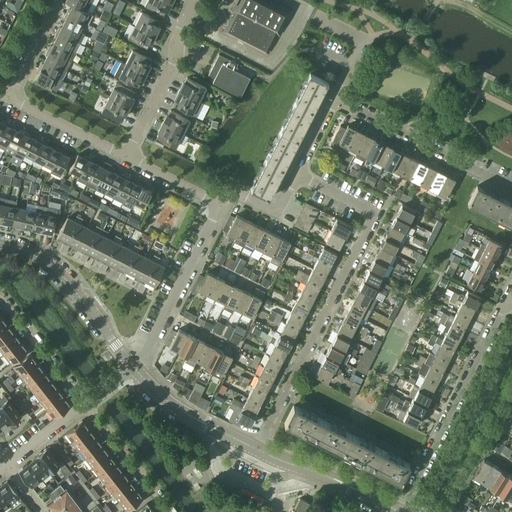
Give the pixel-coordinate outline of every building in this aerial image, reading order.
[(87,12),(91,3),(85,0),(65,0),(65,1),(72,5),(87,12)] [(167,12),(171,3),(166,0),(146,0),(146,1),(146,2),(144,6),(163,16),(165,11),(167,12)] [(258,0),(241,0),(227,30),(265,49),(284,13),(258,0)] [(72,5),(65,1),(65,2),(72,5),(69,11),(67,10),(65,13),(83,22),(87,24),(92,14),(88,12),(87,12),(72,5)] [(108,1),(104,8),(110,11),(114,4),(108,1)] [(8,2),(6,7),(17,12),(19,7),(8,2)] [(104,9),(99,18),(105,21),(109,12),(104,9)] [(141,11),(134,25),(155,35),(160,27),(158,26),(160,21),(141,11)] [(66,17),(63,23),(79,31),(83,22),(65,13),(64,16),(66,17)] [(95,27),(101,30),(104,25),(98,22),(95,27)] [(56,31),(74,40),(80,43),(84,34),(79,31),(63,23),(60,29),(57,28),(56,31)] [(150,45),(155,35),(134,25),(129,34),(130,34),(127,39),(146,48),(148,44),(150,45)] [(57,35),(54,41),(70,49),(74,40),(56,31),(54,34),(57,35)] [(98,40),(104,43),(107,35),(102,32),(98,40)] [(47,49),(65,58),(71,61),(75,52),(69,49),(70,49),(54,41),(50,47),(48,46),(47,49)] [(47,53),(44,59),(60,67),(65,58),(47,49),(45,52),(47,53)] [(132,50),(125,63),(146,74),(150,65),(148,64),(151,59),(132,50)] [(93,51),(89,59),(94,61),(98,53),(93,51)] [(237,63),(218,54),(208,74),(214,78),(212,82),(240,96),(249,77),(234,70),(237,63)] [(38,67),(56,77),(62,79),(66,71),(60,67),(44,59),(41,66),(39,65),(38,67)] [(93,67),(99,70),(103,62),(97,59),(93,67)] [(114,75),(118,77),(137,87),(140,82),(141,83),(146,74),(125,63),(121,61),(114,75)] [(42,85),(44,83),(51,86),(50,88),(56,91),(62,79),(56,77),(38,67),(36,71),(38,72),(33,81),(42,85)] [(327,81),(309,72),(294,101),(313,110),(327,81)] [(84,84),(89,86),(92,79),(87,77),(84,84)] [(182,81),(178,90),(199,101),(203,92),(205,87),(187,77),(184,82),(182,81)] [(115,83),(108,96),(129,107),(134,98),(132,97),(134,92),(115,83)] [(86,93),(89,86),(84,84),(81,91),(86,93)] [(173,105),(196,117),(203,103),(199,101),(178,90),(173,99),(175,100),(173,105)] [(71,91),(67,98),(73,101),(77,93),(71,91)] [(125,116),(129,107),(108,96),(101,112),(119,121),(123,115),(125,116)] [(227,106),(240,102),(230,98),(225,99),(227,106)] [(313,110),(294,101),(280,131),(298,140),(313,110)] [(166,114),(162,123),(182,133),(189,120),(170,110),(168,115),(166,114)] [(6,122),(0,135),(0,147),(4,150),(6,145),(14,129),(8,126),(9,124),(6,122)] [(187,137),(182,134),(182,133),(162,123),(157,132),(159,133),(156,138),(175,147),(178,142),(183,145),(187,137)] [(338,142),(338,143),(348,147),(357,129),(347,125),(345,128),(340,125),(333,139),(338,142)] [(14,129),(6,145),(15,150),(24,132),(21,130),(20,132),(14,129)] [(357,129),(348,147),(356,152),(366,134),(357,129)] [(298,140),(280,131),(265,158),(284,167),(298,140)] [(27,133),(24,132),(15,150),(10,161),(18,165),(32,138),(26,135),(27,133)] [(366,134),(356,152),(365,156),(374,138),(366,134)] [(32,138),(24,155),(33,159),(43,141),(40,139),(38,142),(32,138)] [(374,138),(365,156),(374,161),(384,143),(374,138)] [(43,141),(33,159),(34,159),(31,165),(39,169),(42,164),(51,148),(44,144),(45,142),(43,141)] [(384,143),(374,161),(383,165),(392,147),(384,143)] [(392,147),(383,165),(392,170),(401,152),(392,147)] [(51,148),(42,164),(52,168),(61,150),(58,149),(57,151),(51,148)] [(61,150),(52,168),(61,173),(69,157),(63,154),(64,152),(61,150)] [(401,152),(392,170),(401,174),(410,156),(401,152)] [(69,171),(79,175),(88,157),(85,155),(84,158),(77,154),(69,171)] [(410,156),(401,174),(410,179),(419,161),(410,156)] [(88,157),(79,175),(77,180),(86,184),(88,180),(96,164),(90,161),(91,158),(88,157)] [(284,167),(265,158),(250,188),(258,192),(268,198),(284,167)] [(419,161),(410,179),(419,183),(428,165),(419,161)] [(339,162),(336,167),(344,170),(346,166),(339,162)] [(96,164),(88,180),(97,185),(106,166),(103,165),(102,167),(96,164)] [(428,165),(419,183),(427,188),(437,170),(428,165)] [(106,166),(97,185),(95,189),(104,193),(114,173),(108,170),(109,168),(106,166)] [(350,167),(348,172),(355,176),(357,171),(350,167)] [(5,172),(13,176),(15,172),(7,168),(5,172)] [(437,170),(427,188),(436,192),(445,174),(437,170)] [(357,177),(363,180),(366,174),(360,171),(357,177)] [(25,177),(33,181),(36,177),(27,173),(25,177)] [(114,173),(104,193),(113,198),(124,176),(121,174),(120,176),(114,173)] [(3,174),(1,184),(9,186),(12,176),(3,174)] [(370,174),(367,180),(372,183),(376,177),(370,174)] [(445,174),(436,192),(446,197),(455,179),(445,174)] [(127,177),(124,176),(113,198),(122,203),(127,192),(132,182),(126,179),(127,177)] [(19,187),(21,178),(13,177),(11,185),(19,187)] [(53,187),(58,188),(61,180),(57,178),(53,187)] [(380,179),(376,187),(382,190),(386,182),(380,179)] [(72,188),(61,182),(58,187),(70,193),(72,188)] [(127,192),(122,203),(131,208),(133,203),(138,194),(139,192),(141,187),(143,185),(139,183),(138,185),(132,182),(127,192)] [(138,194),(133,203),(143,208),(147,199),(151,192),(144,188),(145,186),(143,185),(141,187),(139,192),(138,194)] [(497,219),(506,200),(476,185),(467,204),(482,211),(497,219)] [(50,194),(57,196),(59,190),(52,188),(50,194)] [(397,188),(394,195),(399,198),(402,193),(403,191),(397,188)] [(69,193),(59,190),(57,196),(57,197),(67,200),(69,193)] [(82,193),(79,198),(88,203),(88,202),(91,198),(82,193)] [(399,198),(408,202),(410,198),(411,197),(402,193),(399,198)] [(88,203),(97,207),(100,202),(91,198),(88,202),(88,203)] [(410,198),(408,202),(414,206),(417,201),(410,198)] [(7,199),(1,225),(4,225),(5,223),(11,224),(15,207),(17,201),(7,199)] [(421,200),(418,207),(426,212),(430,204),(421,200)] [(511,226),(511,203),(506,200),(497,219),(511,226)] [(101,202),(99,207),(106,211),(109,206),(101,202)] [(305,202),(299,214),(312,221),(318,209),(305,202)] [(401,203),(396,214),(414,224),(420,213),(414,210),(401,203)] [(35,211),(31,229),(38,230),(37,233),(41,233),(47,206),(36,204),(35,211)] [(47,206),(41,233),(44,234),(44,232),(51,233),(55,216),(59,214),(60,209),(47,206)] [(15,207),(11,224),(18,226),(17,228),(21,229),(25,209),(15,207)] [(115,216),(117,211),(109,207),(107,211),(115,216)] [(433,208),(430,213),(440,218),(442,213),(433,208)] [(25,209),(21,229),(24,230),(25,227),(31,229),(35,211),(25,209)] [(102,221),(105,214),(100,212),(96,218),(102,221)] [(118,212),(116,216),(125,221),(127,217),(118,212)] [(299,214),(293,225),(307,232),(312,221),(299,214)] [(391,225),(403,231),(407,233),(410,227),(412,228),(414,224),(396,214),(391,225)] [(229,215),(222,230),(229,233),(227,237),(233,240),(235,237),(236,237),(245,219),(236,215),(234,218),(229,215)] [(67,217),(56,238),(153,288),(164,266),(157,262),(159,257),(154,255),(151,260),(137,253),(140,248),(134,245),(132,250),(118,243),(121,238),(115,235),(112,240),(99,233),(101,228),(96,225),(93,230),(80,224),(82,219),(77,216),(74,221),(67,217)] [(130,216),(127,221),(137,226),(140,221),(130,216)] [(336,218),(330,230),(344,236),(350,225),(336,218)] [(245,219),(236,237),(234,242),(243,246),(254,224),(245,219)] [(437,220),(431,232),(435,234),(441,222),(437,220)] [(254,224),(243,246),(252,251),(263,228),(254,224)] [(391,225),(385,236),(398,242),(403,231),(391,225)] [(263,228),(252,251),(260,255),(263,251),(272,233),(263,228)] [(339,248),(344,236),(330,230),(325,241),(339,248)] [(430,244),(435,234),(431,232),(425,242),(430,244)] [(272,233),(263,251),(272,255),(281,237),(272,233)] [(465,233),(462,239),(468,242),(471,236),(465,233)] [(385,236),(380,247),(392,253),(398,242),(385,236)] [(281,237),(272,255),(281,260),(290,242),(281,237)] [(423,242),(414,237),(412,241),(421,246),(423,242)] [(489,238),(483,250),(496,256),(502,245),(489,238)] [(459,245),(465,248),(468,242),(462,239),(460,243),(459,245)] [(161,249),(163,244),(156,241),(154,246),(161,249)] [(62,244),(59,250),(65,253),(68,247),(62,244)] [(323,247),(318,258),(330,264),(336,254),(323,247)] [(380,247),(374,257),(387,264),(392,253),(380,247)] [(477,260),(491,267),(496,256),(483,250),(478,247),(473,258),(477,260)] [(417,258),(419,253),(414,250),(411,256),(417,258)] [(218,251),(214,260),(222,264),(226,255),(218,251)] [(417,258),(414,264),(419,266),(424,256),(419,253),(417,258)] [(81,254),(78,260),(84,263),(87,257),(81,254)] [(454,255),(451,260),(457,263),(460,258),(454,255)] [(228,257),(224,265),(230,268),(234,260),(228,257)] [(374,257),(369,268),(382,274),(387,264),(374,257)] [(318,258),(312,269),(325,275),(330,264),(318,258)] [(451,277),(454,269),(457,263),(451,260),(444,274),(451,277)] [(477,260),(472,271),(485,278),(491,267),(477,260)] [(238,261),(234,270),(240,273),(244,264),(238,261)] [(101,264),(98,270),(97,270),(103,273),(106,267),(101,264)] [(390,271),(395,273),(400,275),(402,271),(398,269),(392,266),(390,271)] [(243,267),(240,273),(247,277),(249,270),(243,267)] [(369,268),(364,278),(376,285),(382,274),(369,268)] [(296,274),(319,286),(325,275),(312,269),(309,275),(304,272),(298,270),(296,274)] [(483,281),(485,278),(472,271),(466,282),(472,285),(470,288),(480,293),(486,283),(483,281)] [(199,275),(190,291),(196,294),(198,290),(207,294),(216,276),(207,272),(204,278),(199,275)] [(255,280),(258,275),(251,272),(249,277),(255,280)] [(120,273),(117,280),(122,282),(125,276),(120,273)] [(305,284),(301,290),(314,296),(319,286),(296,274),(294,278),(305,284)] [(216,276),(207,294),(216,299),(225,281),(216,276)] [(270,281),(263,277),(260,282),(267,286),(270,281)] [(448,280),(441,277),(438,284),(444,288),(448,280)] [(358,289),(371,296),(375,298),(378,291),(385,295),(387,290),(382,288),(376,285),(364,278),(358,289)] [(225,281),(216,299),(225,303),(234,285),(225,281)] [(139,283),(136,289),(142,292),(145,286),(139,283)] [(234,285),(225,303),(223,308),(231,312),(234,308),(243,290),(234,285)] [(358,289),(353,300),(365,306),(371,296),(358,289)] [(243,290),(234,308),(243,312),(252,294),(243,290)] [(301,290),(296,301),(308,308),(314,296),(301,290)] [(456,298),(474,308),(480,296),(467,290),(464,295),(461,293),(458,294),(453,292),(451,296),(456,298)] [(252,294),(243,312),(252,317),(261,299),(252,294)] [(398,296),(393,307),(397,309),(403,298),(398,296)] [(430,299),(426,306),(430,308),(434,301),(430,299)] [(353,300),(347,310),(360,317),(365,306),(353,300)] [(296,301),(290,311),(303,318),(308,308),(296,301)] [(456,312),(469,318),(474,308),(461,301),(456,312)] [(392,320),(397,309),(393,307),(390,314),(386,312),(384,316),(388,317),(388,318),(392,320)] [(419,320),(423,322),(429,311),(424,309),(419,320)] [(270,314),(280,319),(282,315),(272,310),(270,314)] [(347,310),(342,321),(354,328),(360,317),(347,310)] [(290,311),(285,322),(298,328),(303,318),(290,311)] [(445,320),(463,329),(469,318),(456,312),(454,316),(450,315),(447,316),(439,312),(437,313),(436,315),(440,317),(445,320)] [(278,324),(280,319),(270,314),(268,319),(278,324)] [(197,322),(202,325),(205,319),(200,316),(197,322)] [(442,331),(445,333),(458,340),(463,329),(445,320),(440,317),(438,322),(445,325),(442,331)] [(203,326),(210,330),(213,323),(206,319),(203,326)] [(342,321),(336,332),(349,338),(354,328),(342,321)] [(285,322),(280,333),(292,339),(298,328),(285,322)] [(212,331),(217,333),(220,327),(215,324),(212,331)] [(7,325),(0,330),(0,344),(13,334),(7,325)] [(252,326),(250,331),(259,336),(261,330),(252,326)] [(229,338),(232,331),(226,328),(223,335),(229,338)] [(171,330),(164,344),(169,346),(169,347),(178,352),(187,334),(178,329),(176,332),(171,330)] [(262,330),(259,336),(264,338),(269,341),(271,337),(266,334),(267,333),(262,330)] [(229,340),(238,344),(243,336),(233,331),(229,340)] [(354,355),(360,357),(362,353),(346,345),(349,338),(336,332),(331,343),(338,347),(344,349),(354,355)] [(280,333),(274,343),(287,350),(292,339),(280,333)] [(440,344),(452,350),(458,340),(445,333),(442,340),(431,335),(429,339),(434,341),(440,344)] [(13,334),(0,344),(0,348),(5,354),(20,342),(13,334)] [(187,334),(178,352),(187,356),(196,338),(187,334)] [(196,338),(187,356),(184,362),(194,366),(196,360),(196,361),(205,343),(196,338)] [(370,349),(375,352),(381,341),(376,338),(370,349)] [(20,342),(5,354),(11,363),(27,350),(20,342)] [(205,343),(196,361),(205,365),(214,347),(205,343)] [(274,343),(269,354),(281,361),(287,350),(274,343)] [(331,343),(326,353),(338,360),(344,349),(338,347),(331,343)] [(415,347),(408,343),(403,352),(410,356),(415,347)] [(440,344),(434,355),(447,361),(452,350),(440,344)] [(214,347),(205,365),(203,369),(212,374),(214,369),(223,352),(214,347)] [(370,350),(365,347),(362,354),(372,360),(376,352),(370,350)] [(214,369),(212,374),(221,379),(232,356),(223,352),(214,369)] [(320,364),(333,371),(338,373),(343,376),(346,372),(335,366),(338,360),(326,353),(320,364)] [(29,354),(14,366),(21,375),(36,363),(29,354)] [(269,354),(263,365),(276,371),(281,361),(269,354)] [(434,355),(429,365),(442,372),(447,361),(434,355)] [(256,367),(258,362),(248,357),(246,361),(256,367)] [(358,363),(368,368),(371,363),(360,358),(358,363)] [(36,363),(21,375),(27,383),(43,372),(36,363)] [(327,382),(333,371),(320,364),(315,375),(327,382)] [(263,365),(258,375),(271,382),(276,371),(263,365)] [(429,365),(423,376),(436,382),(442,372),(429,365)] [(396,367),(393,373),(401,377),(404,371),(396,367)] [(43,372),(27,383),(34,392),(50,380),(43,372)] [(170,372),(167,379),(173,382),(176,375),(170,372)] [(392,373),(387,382),(393,385),(398,376),(392,373)] [(242,381),(247,384),(250,379),(240,375),(239,379),(242,381)] [(258,375),(252,386),(265,393),(271,382),(258,375)] [(423,376),(418,387),(431,393),(436,382),(423,376)] [(176,378),(172,385),(180,393),(183,386),(185,382),(176,378)] [(50,380),(34,392),(41,401),(57,389),(50,380)] [(408,395),(413,397),(425,404),(431,393),(418,387),(414,384),(408,395)] [(183,386),(180,393),(187,399),(192,390),(183,386)] [(252,386),(247,397),(260,403),(265,393),(252,386)] [(193,388),(187,399),(194,402),(196,404),(202,393),(200,392),(193,388)] [(351,388),(348,394),(353,397),(356,391),(351,388)] [(393,392),(386,388),(382,395),(389,399),(393,392)] [(57,389),(41,401),(48,409),(63,397),(57,389)] [(9,395),(6,398),(13,406),(16,404),(15,402),(11,397),(9,395)] [(375,407),(382,411),(389,399),(381,395),(375,407)] [(5,396),(0,399),(0,408),(10,421),(11,422),(20,415),(13,406),(6,398),(5,396)] [(198,404),(206,408),(210,400),(202,396),(198,404)] [(63,397),(48,409),(55,418),(70,406),(63,397)] [(231,402),(254,414),(260,403),(247,397),(244,404),(233,398),(231,402)] [(396,403),(420,414),(425,404),(413,397),(410,402),(405,400),(404,401),(399,398),(396,403)] [(249,425),(254,414),(231,402),(229,407),(233,409),(228,420),(239,425),(241,421),(249,425)] [(396,403),(394,402),(392,408),(396,410),(397,408),(405,412),(402,419),(414,426),(420,414),(396,403)] [(293,405),(284,423),(313,438),(322,420),(293,405)] [(0,408),(0,427),(1,428),(9,421),(10,421),(0,408)] [(81,420),(66,432),(73,441),(88,429),(81,420)] [(322,420),(313,438),(342,453),(351,434),(322,420)] [(88,429),(73,441),(79,449),(95,437),(88,429)] [(351,434),(342,453),(371,467),(380,449),(351,434)] [(95,437),(79,449),(86,458),(101,446),(95,437)] [(491,448),(500,453),(507,440),(503,438),(500,442),(496,439),(491,448)] [(37,455),(49,471),(59,464),(50,454),(54,451),(49,445),(37,455)] [(501,452),(509,457),(511,452),(511,449),(505,445),(501,452)] [(101,446),(86,458),(93,466),(108,454),(101,446)] [(380,449),(371,467),(400,482),(408,466),(409,464),(380,449)] [(108,454),(93,466),(99,475),(115,463),(108,454)] [(28,464),(40,479),(49,471),(37,455),(36,456),(37,457),(28,464)] [(484,459),(473,476),(482,482),(493,465),(484,459)] [(115,463),(99,475),(106,483),(121,471),(115,463)] [(19,471),(31,486),(40,479),(28,464),(19,471)] [(493,465),(482,482),(491,487),(502,470),(493,465)] [(61,470),(65,476),(70,472),(66,466),(61,470)] [(502,470),(491,487),(500,492),(511,475),(502,470)] [(121,471),(106,483),(113,492),(128,480),(121,471)] [(511,476),(511,475),(500,492),(508,497),(511,490),(511,476)] [(128,480),(113,492),(119,500),(135,488),(128,480)] [(0,486),(0,491),(9,503),(18,496),(6,481),(0,486)] [(49,507),(49,509),(51,511),(54,511),(73,497),(66,488),(64,490),(60,484),(49,493),(53,498),(46,503),(49,507)] [(135,488),(119,500),(127,510),(142,497),(135,488)] [(0,510),(9,503),(0,491),(0,510)] [(460,498),(465,501),(468,495),(464,492),(460,498)] [(81,511),(79,509),(81,508),(73,497),(54,511),(81,511)] [(300,498),(294,509),(300,511),(303,511),(308,502),(300,498)] [(153,511),(146,503),(135,511),(153,511)]
